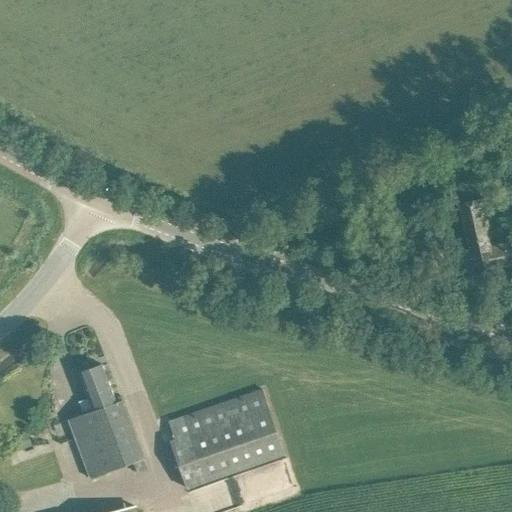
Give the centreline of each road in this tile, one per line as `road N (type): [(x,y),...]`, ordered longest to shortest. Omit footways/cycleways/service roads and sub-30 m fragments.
road 1 (tertiary): [(511,332),(91,202)]
road 2 (unclassified): [(0,327),(52,273),(91,202)]
